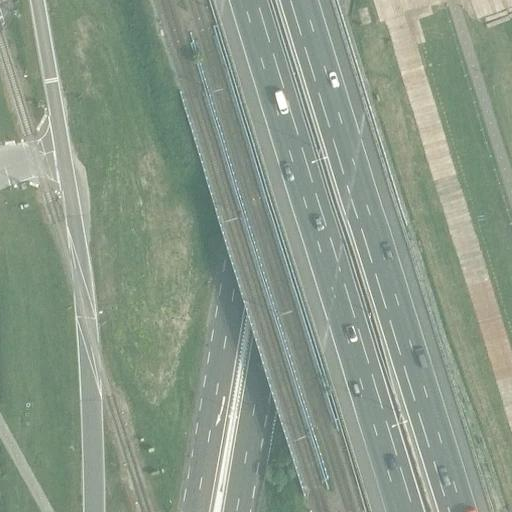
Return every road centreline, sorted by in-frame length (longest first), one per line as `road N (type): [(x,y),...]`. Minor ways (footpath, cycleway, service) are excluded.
road 1 (motorway): [(248,0),(406,511)]
road 2 (motorway): [(456,511),(299,0)]
road 3 (secondary): [(285,0),(195,511)]
road 4 (secondary): [(236,511),(322,0)]
road 5 (secondary): [(36,0),(78,254),(93,511)]
